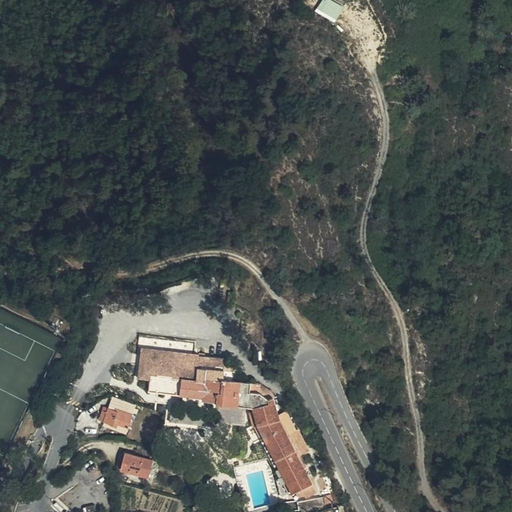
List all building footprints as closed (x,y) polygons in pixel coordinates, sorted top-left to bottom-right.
[(294,414),(286,418),(282,401),(279,402),(277,402),(267,395),(268,389),(259,388),(259,386),(245,384),(242,384),(244,375),(245,372),(235,371),(236,362),(215,359),(216,356),(209,355),(209,357),(184,353),(152,348),(148,378),(154,379),(160,380),(160,381),(159,387),(158,392),(211,400),(211,401),(226,404),(225,406),(261,411),(261,414),(258,415),(261,425),(262,428),(266,428),(281,462),(298,498),(302,497),(305,503),(310,500),(312,503),(318,500),(322,497),(304,460),(294,438),(303,433),(294,414)] [(279,402),(279,398),(268,389),(267,395),(277,402),(279,402)] [(60,397),(56,395),(51,403),(55,404),(60,397)] [(54,406),(51,403),(46,411),(50,414),(54,406)] [(114,412),(108,410),(105,418),(117,423),(116,425),(122,427),(124,424),(134,427),(139,414),(124,408),(123,411),(115,408),(114,412)] [(294,438),(304,460),(313,455),(303,433),(294,438)] [(159,464),(129,454),(126,462),(130,463),(128,471),(155,480),(159,464)]
